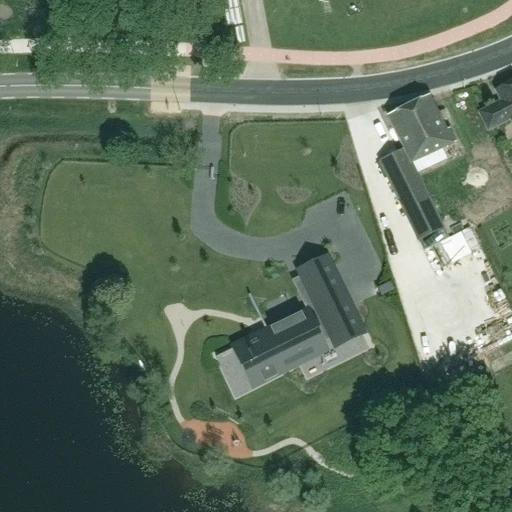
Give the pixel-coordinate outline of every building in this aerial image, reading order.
[(511,122),(511,121),(511,82),(495,91),(500,101),(478,112),(488,130),(510,119),(511,122)] [(378,162),(417,242),(443,229),(411,163),(454,142),(448,128),(445,130),(428,96),(387,116),(403,149),(378,162)] [(158,231),(194,224),(184,175),(148,182),(158,231)] [(267,332),(243,344),(258,374),(263,383),(277,376),(272,367),(276,365),(291,358),(298,355),(301,361),(325,349),(320,340),(330,335),(336,347),(361,334),(324,258),(299,270),(320,315),(310,320),(305,310),(282,321),(266,329),(267,332)] [(471,295),(497,280),(488,265),(462,280),(471,295)] [(391,282),(378,288),(382,296),(394,290),(391,282)] [(506,354),(511,351),(511,291),(494,298),(490,288),(482,290),(506,354)]
